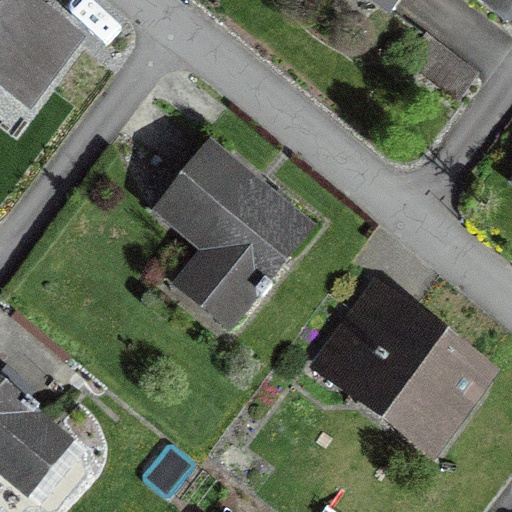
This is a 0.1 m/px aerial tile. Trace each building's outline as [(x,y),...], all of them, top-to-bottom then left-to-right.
[(0,0),(0,111),(26,130),(79,57),(0,0)] [(411,0),(316,0),(376,45),(411,0)] [(238,346),(316,234),(205,156),(150,233),(193,262),(168,297),(238,346)] [(491,391),(405,330),(341,420),(427,481),(491,391)] [(25,511),(69,458),(0,404),(0,502),(12,511),(25,511)]
